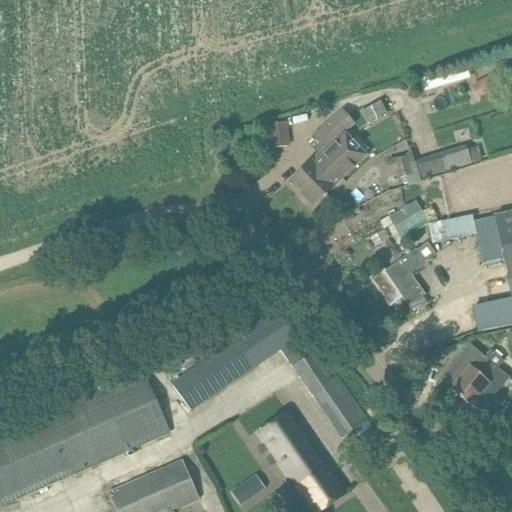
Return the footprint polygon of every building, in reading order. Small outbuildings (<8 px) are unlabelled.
[(511,73),(508,67),(472,86),(478,97),(511,78),(511,73)] [(440,77),(419,83),(421,93),(423,93),(442,87),(469,80),(466,69),(440,77)] [(361,112),(367,124),(386,114),(379,102),(361,112)] [(330,121),(313,137),(324,149),(290,182),(313,206),(366,155),(350,139),(348,140),(342,133),(352,123),(342,112),(332,122),(330,121)] [(271,141),(287,139),(285,123),(269,125),(271,141)] [(420,180),(480,163),(476,151),(417,168),(420,180)] [(403,158),(394,161),(399,180),(409,177),(403,158)] [(427,225),(428,225),(415,202),(389,217),(393,224),(402,240),(407,237),(427,225)] [(429,224),(437,221),(430,208),(422,212),(429,224)] [(511,213),(494,217),(474,222),(476,232),(479,246),(499,242),(503,260),(507,281),(511,279),(511,213)] [(385,230),(370,238),(375,248),(390,240),(385,230)] [(383,268),(368,278),(389,308),(402,299),(408,307),(425,296),(412,277),(413,276),(412,274),(410,275),(400,261),(385,271),(383,268)] [(477,332),(511,325),(511,299),(473,308),(477,332)] [(297,348),(292,341),(279,350),(292,369),(293,368),(312,397),(337,379),(318,351),(313,355),(304,342),(297,348)] [(472,404),(481,412),(509,379),(497,369),(503,362),(490,351),(482,360),(470,349),(443,381),(451,388),(450,390),(469,407),(472,404)] [(0,506),(169,433),(142,373),(0,434),(0,506)] [(257,434),(311,511),(320,511),(344,495),(286,413),(257,434)] [(172,511),(198,501),(181,462),(108,493),(116,511),(172,511)] [(255,478),(232,494),(241,507),(264,491),(255,478)]
